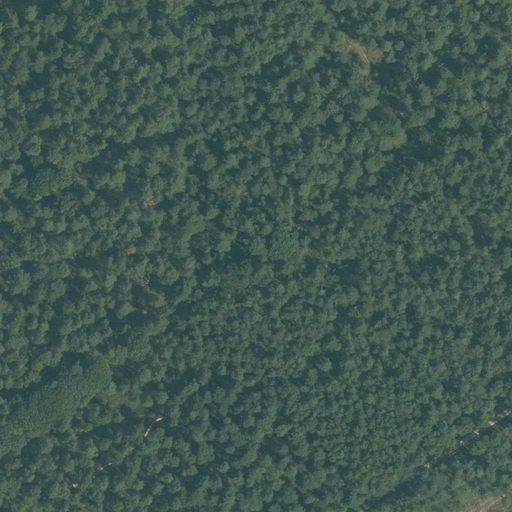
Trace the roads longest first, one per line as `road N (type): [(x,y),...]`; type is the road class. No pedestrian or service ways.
road 1 (track): [(511,86),(0,431)]
road 2 (track): [(511,404),(350,511)]
road 3 (track): [(321,0),(421,147)]
road 4 (track): [(419,148),(511,286)]
